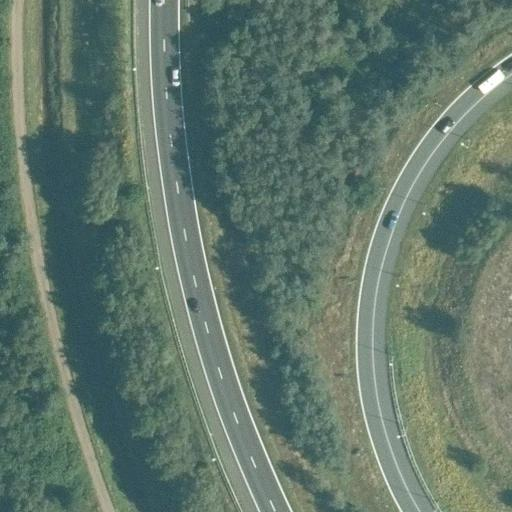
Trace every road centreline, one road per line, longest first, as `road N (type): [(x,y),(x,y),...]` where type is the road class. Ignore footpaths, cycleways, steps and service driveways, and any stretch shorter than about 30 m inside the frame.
road 1 (motorway): [(160,0),(166,141),(190,263),(209,342),(276,511)]
road 2 (track): [(16,0),(13,71),(50,321),(108,511)]
road 3 (motorway): [(411,511),(375,431),(362,333),(370,270),(387,212),(415,162),(447,120),(511,67)]
